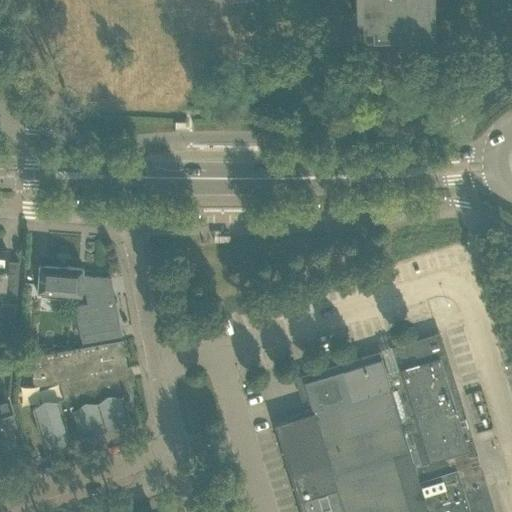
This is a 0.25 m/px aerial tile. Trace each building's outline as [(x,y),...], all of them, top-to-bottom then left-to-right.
[(188,41),(224,43),(225,0),(154,0),(155,7),(163,8),(162,29),(188,29),(188,41)] [(359,0),(360,26),(370,26),(370,36),(397,35),(397,42),(427,41),(425,0),(359,0)] [(0,248),(0,285),(2,286),(1,297),(16,298),(18,262),(5,261),(6,249),(0,248)] [(82,347),(116,340),(113,329),(119,328),(110,278),(82,275),(82,267),(37,264),(35,292),(85,296),(87,304),(74,306),(79,335),(80,335),(82,347)] [(33,356),(31,380),(31,381),(31,382),(32,383),(33,384),(34,384),(35,385),(36,384),(39,384),(65,379),(70,396),(65,397),(57,400),(33,407),(32,407),(44,446),(45,446),(69,439),(82,435),(128,421),(129,421),(126,411),(131,410),(132,409),(133,408),(133,407),(133,406),(128,380),(128,378),(123,379),(121,369),(126,367),(126,366),(121,339),(33,356)] [(303,382),(312,413),(278,424),(304,511),(485,511),(474,474),(434,342),(395,354),(399,370),(385,374),(380,359),(303,382)] [(0,440),(6,439),(3,427),(14,424),(9,405),(7,400),(0,402),(0,440)]
